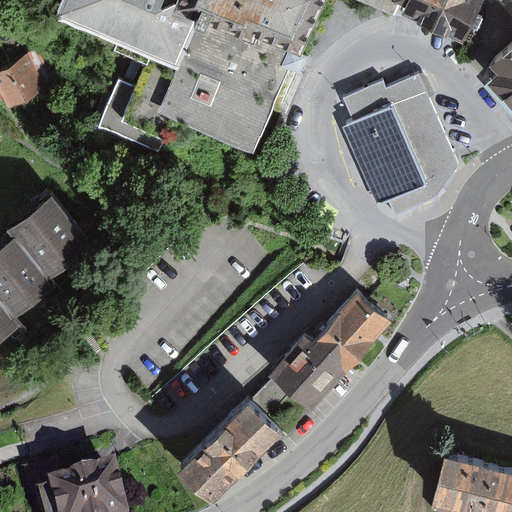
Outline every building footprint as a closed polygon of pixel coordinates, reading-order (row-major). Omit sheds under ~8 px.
[(404,0),(71,0),(71,2),(150,38),(111,122),(169,148),(186,111),(264,146),(325,12),(330,0),(374,0),(400,12),(403,4),(404,0)] [(491,0),(404,0),(403,4),(442,23),(475,37),(491,0)] [(36,53),(0,72),(0,79),(15,106),(53,85),(36,53)] [(511,54),(497,68),(511,83),(511,54)] [(394,198),(400,213),(420,205),(440,197),(453,180),(466,162),(436,88),(430,73),(396,86),(394,81),(369,91),(354,97),(362,118),(353,122),(359,138),(377,182),(385,201),(394,198)] [(98,240),(62,189),(19,220),(26,229),(56,270),(98,240)] [(56,270),(26,229),(0,247),(0,283),(23,314),(65,284),(56,270)] [(293,248),(260,275),(271,288),(304,261),(293,248)] [(23,314),(0,283),(0,341),(28,321),(23,314)] [(398,318),(363,284),(282,367),(317,401),(398,318)] [(289,426),(257,392),(185,460),(217,493),(289,426)] [(511,511),(511,463),(460,450),(448,497),(507,511),(511,511)] [(133,511),(122,472),(55,491),(61,511),(133,511)]
